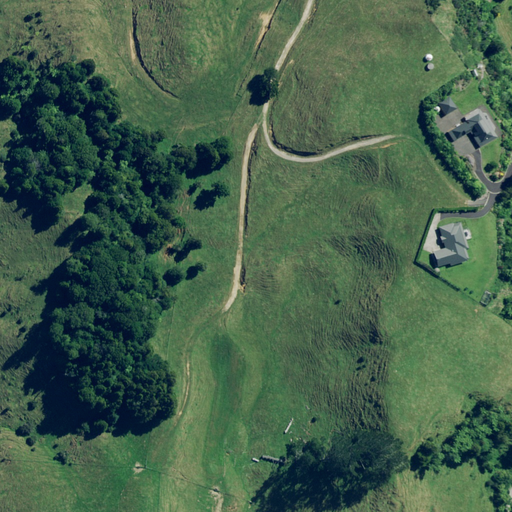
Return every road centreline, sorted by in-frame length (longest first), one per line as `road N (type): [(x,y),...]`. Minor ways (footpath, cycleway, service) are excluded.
road 1 (track): [(121,503),(164,422),(171,356),(242,277),(267,105)]
road 2 (track): [(267,105),(324,158),(433,136),(458,152)]
